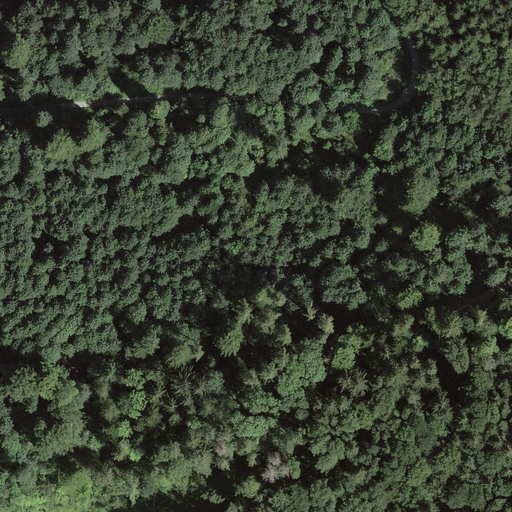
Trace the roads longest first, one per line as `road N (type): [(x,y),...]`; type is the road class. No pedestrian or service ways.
road 1 (track): [(381,0),(418,70),(412,93),(389,112),(235,94),(0,111)]
road 2 (track): [(462,307),(230,355),(0,366)]
road 3 (track): [(298,511),(310,490),(310,451),(461,326),(462,307)]
road 4 (track): [(307,464),(145,511)]
